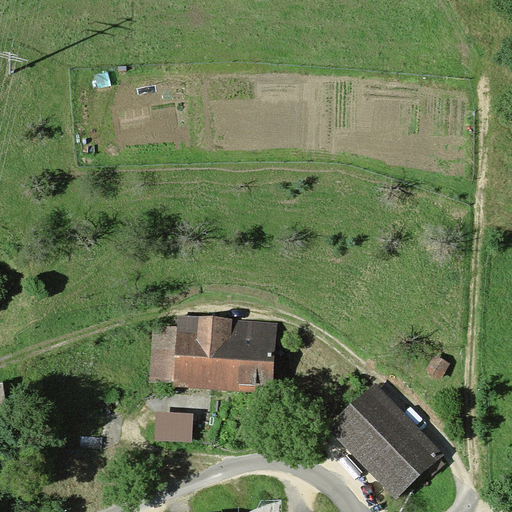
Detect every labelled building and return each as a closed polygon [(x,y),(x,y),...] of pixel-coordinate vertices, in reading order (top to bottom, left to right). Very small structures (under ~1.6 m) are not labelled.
[(277,321),(178,315),(178,326),(174,382),(174,385),(273,392),(277,321)] [(149,381),(174,382),(178,326),(153,325),(149,381)] [(450,363),(434,355),(425,371),(441,379),(450,363)] [(444,454),(376,382),(328,426),(396,499),(423,474),(440,457),(444,454)] [(195,413),(157,411),(155,440),(193,443),(195,413)] [(446,463),(440,457),(423,474),(429,480),(446,463)]
